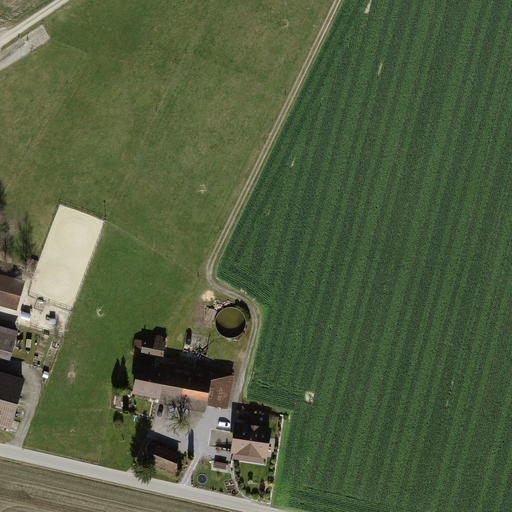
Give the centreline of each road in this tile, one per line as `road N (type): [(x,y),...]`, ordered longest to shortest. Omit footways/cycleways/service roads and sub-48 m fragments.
road 1 (track): [(340,0),(211,266)]
road 2 (unclassified): [(0,452),(269,511)]
